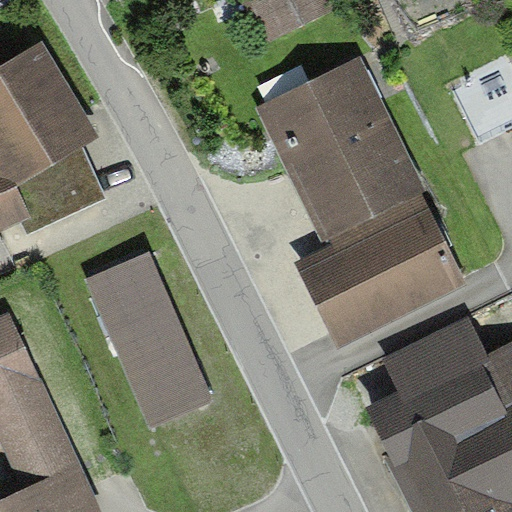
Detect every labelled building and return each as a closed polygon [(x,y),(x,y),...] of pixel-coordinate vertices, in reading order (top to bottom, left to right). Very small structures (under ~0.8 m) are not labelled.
[(330,0),(260,0),(274,42),(338,22),(330,0)] [(38,52),(0,74),(0,152),(5,161),(0,163),(0,224),(21,215),(29,234),(96,203),(72,148),(89,140),(38,52)] [(363,64),(250,110),(303,241),(417,196),(363,64)] [(275,273),(314,355),(452,290),(413,208),(275,273)] [(201,396),(135,253),(69,283),(134,426),(201,396)] [(8,319),(0,323),(0,400),(38,382),(8,319)] [(511,511),(511,338),(349,412),(394,511),(511,511)] [(38,511),(23,482),(0,493),(0,511),(38,511)]
